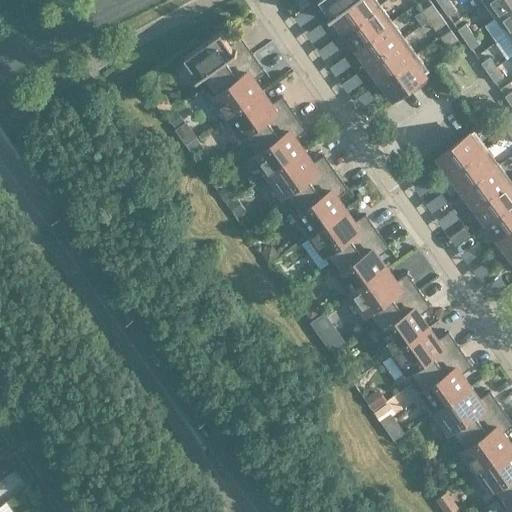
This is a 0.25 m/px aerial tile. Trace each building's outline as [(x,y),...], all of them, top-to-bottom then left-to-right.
[(320,0),(331,14),(329,15),(330,16),(351,0),(320,0)] [(380,4),(376,0),(351,0),(330,16),(331,17),(333,16),(344,31),(380,4)] [(457,10),(449,0),(441,6),(449,16),(457,10)] [(511,5),(511,0),(484,0),(484,1),(495,18),(511,5)] [(439,13),(432,3),(422,10),(429,20),(439,13)] [(392,21),(380,4),(344,31),(356,48),(392,21)] [(511,30),(511,5),(495,18),(507,34),(511,30)] [(446,22),(439,13),(429,20),(436,30),(446,22)] [(404,37),(392,21),(356,48),(368,64),(404,37)] [(466,23),(458,29),(465,39),(473,33),(466,23)] [(458,39),(451,29),(441,37),(448,47),(458,39)] [(200,77),(206,86),(253,53),(252,52),(251,53),(242,40),(243,39),(241,37),(230,44),(221,31),(185,56),(198,75),(196,77),(197,78),(200,77)] [(480,43),(473,33),(465,39),(472,49),(480,43)] [(417,54),(404,37),(368,64),(380,80),(417,54)] [(254,55),(253,53),(206,86),(227,116),(263,90),(254,78),(265,70),(263,68),(262,69),(253,56),(254,55)] [(429,71),(417,54),(380,80),(393,98),(429,71)] [(490,57),(481,62),(489,72),(497,67),(490,57)] [(504,77),(497,67),(489,72),(496,82),(504,77)] [(272,103),(263,90),(227,116),(248,145),(295,112),(294,111),(292,112),(283,99),(284,98),(283,95),(272,103)] [(166,93),(157,99),(166,112),(176,106),(166,93)] [(167,114),(175,126),(185,119),(177,108),(167,114)] [(296,113),(295,112),(248,145),(269,175),(305,149),(296,137),(307,129),(305,127),(304,128),(294,114),(296,113)] [(511,130),(511,115),(501,123),(508,133),(511,130)] [(487,147),(474,130),(438,157),(451,174),(487,147)] [(194,139),(187,144),(194,154),(201,149),(194,139)] [(499,164),(487,147),(451,174),(463,191),(499,164)] [(313,162),(305,149),(269,175),(289,204),(336,171),(335,170),(334,171),(325,158),(326,157),(324,154),(313,162)] [(511,180),(499,164),(463,191),(475,207),(511,180)] [(337,173),(336,171),(289,204),(310,234),(346,209),(337,196),(348,188),(347,186),(345,187),(336,174),(337,173)] [(511,205),(511,181),(511,180),(475,207),(487,224),(511,205)] [(234,199),(227,189),(221,194),(228,203),(234,199)] [(237,216),(243,211),(234,199),(228,203),(237,216)] [(511,230),(511,205),(487,224),(499,240),(511,230)] [(355,221),(346,209),(310,234),(331,263),(378,230),(377,229),(376,230),(366,217),(368,216),(366,213),(355,221)] [(379,232),(378,230),(331,263),(352,293),(388,267),(379,255),(390,247),(388,245),(387,246),(377,233),(379,232)] [(511,255),(511,230),(499,240),(511,256),(511,255)] [(269,262),(279,256),(275,250),(268,248),(263,253),(269,262)] [(397,280),(388,267),(352,293),(372,322),(419,289),(418,288),(417,289),(408,276),(409,275),(407,272),(397,280)] [(298,286),(291,276),(283,282),(290,292),(298,286)] [(420,290),(419,289),(372,322),(393,352),(429,326),(420,314),(431,306),(429,304),(428,305),(419,291),(420,290)] [(311,307),(306,311),(311,319),(319,313),(316,308),(311,307)] [(325,312),(311,322),(332,351),(346,342),(325,312)] [(438,339),(429,326),(393,352),(414,381),(461,348),(460,347),(459,348),(449,335),(451,334),(449,331),(438,339)] [(333,351),(338,359),(344,355),(345,351),(341,345),(333,351)] [(462,350),(461,348),(414,381),(435,411),(471,386),(462,373),(473,365),(471,363),(470,364),(461,351),(462,350)] [(480,398),(471,386),(435,411),(456,440),(502,407),(502,406),(500,407),(491,394),(492,393),(491,390),(480,398)] [(382,402),(375,392),(365,399),(372,408),(382,402)] [(391,415),(384,405),(374,412),(381,422),(391,415)] [(503,409),(502,407),(456,440),(476,470),(511,444),(511,443),(504,432),(511,425),(511,422),(511,423),(502,410),(503,409)] [(9,443),(0,430),(0,445),(2,448),(9,443)] [(511,444),(476,470),(497,499),(511,488),(511,444)] [(24,464),(15,451),(8,457),(16,469),(24,464)] [(32,476),(24,464),(16,469),(25,481),(32,476)] [(47,497),(39,485),(31,490),(40,502),(47,497)] [(511,511),(511,488),(497,499),(506,511),(511,511)] [(52,511),(56,510),(47,497),(40,502),(46,511),(52,511)]
